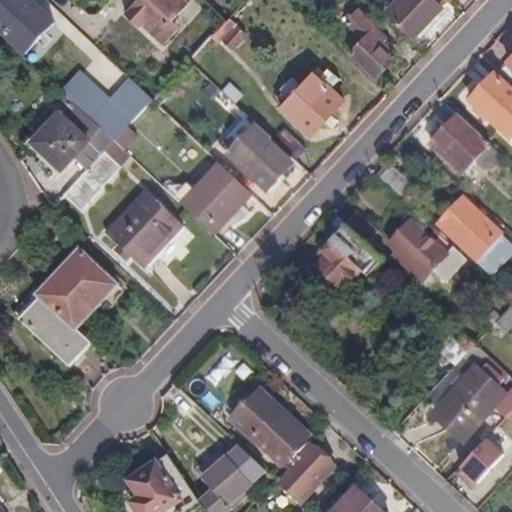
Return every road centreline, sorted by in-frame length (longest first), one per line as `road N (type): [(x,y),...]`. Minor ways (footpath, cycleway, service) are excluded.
road 1 (residential): [(222,301),(505,0)]
road 2 (residential): [(443,511),(222,301)]
road 3 (residential): [(50,480),(222,301)]
